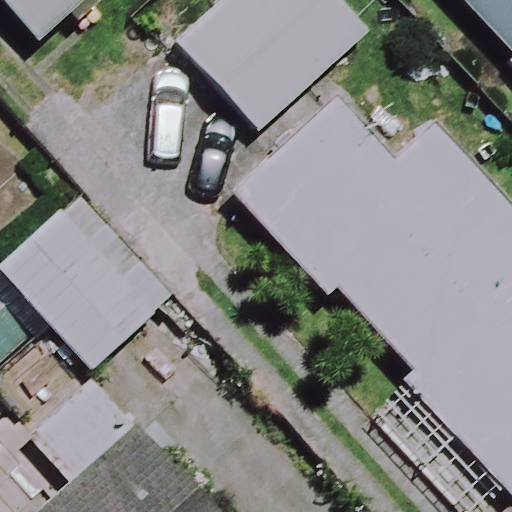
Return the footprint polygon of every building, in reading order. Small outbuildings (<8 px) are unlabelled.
[(81,0),(0,0),(0,14),(28,47),(81,0)] [(359,37),(325,0),(226,0),(171,51),(251,137),(359,37)] [(511,0),(454,0),(511,63),(511,0)] [(511,231),(424,136),(385,172),(328,110),(223,207),(314,306),(332,290),(412,376),(394,393),(503,511),(507,511),(511,508),(511,231)] [(71,205),(0,268),(0,376),(47,334),(85,375),(162,306),(71,205)] [(193,511),(86,389),(22,445),(65,494),(43,511),(193,511)]
